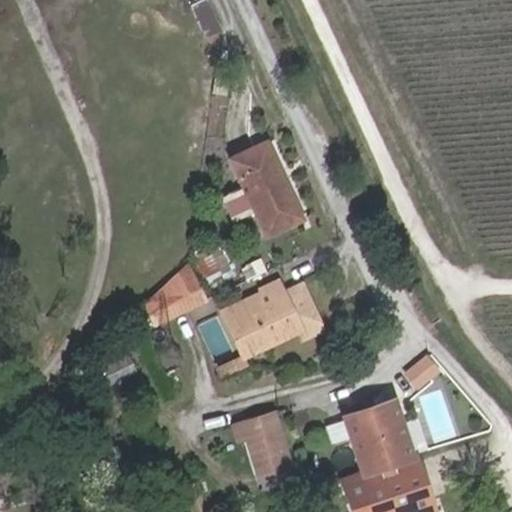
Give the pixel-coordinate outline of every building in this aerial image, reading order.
[(300,214),(264,140),(229,155),(264,233),(300,214)] [(222,204),(205,208),(210,228),(228,223),(222,204)] [(186,265),(146,301),(156,324),(204,302),(186,265)] [(263,333),(268,344),(291,333),(296,334),(301,343),(321,333),(299,284),(282,291),(262,300),(259,294),(228,308),(250,340),(263,333)] [(262,300),(282,291),(279,285),(259,294),(262,300)] [(250,340),(228,308),(223,310),(239,345),(250,340)] [(257,349),(268,344),(263,333),(250,340),(257,349)] [(257,349),(250,340),(239,345),(244,355),(257,349)] [(407,369),(422,388),(447,368),(432,349),(407,369)] [(235,371),(231,362),(211,371),(215,380),(235,371)] [(362,475),(412,459),(391,402),(344,418),(362,475)] [(291,470),(272,414),(240,424),(257,481),(291,470)] [(435,511),(417,457),(412,459),(362,475),(342,482),(352,511),(435,511)]
